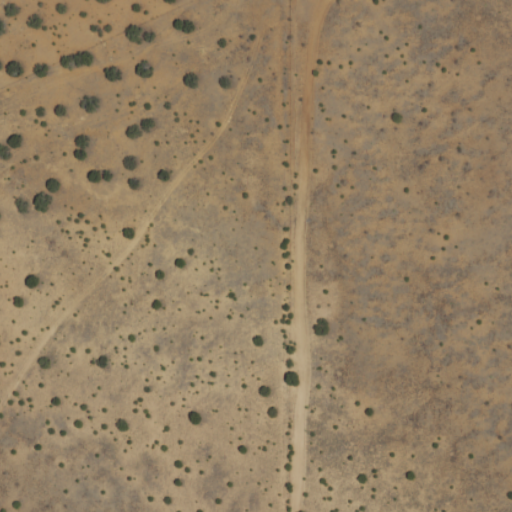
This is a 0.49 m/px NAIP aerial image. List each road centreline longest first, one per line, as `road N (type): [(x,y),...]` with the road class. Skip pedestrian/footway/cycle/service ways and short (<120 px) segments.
road 1 (residential): [(292,511),(289,0)]
road 2 (track): [(219,0),(0,95)]
